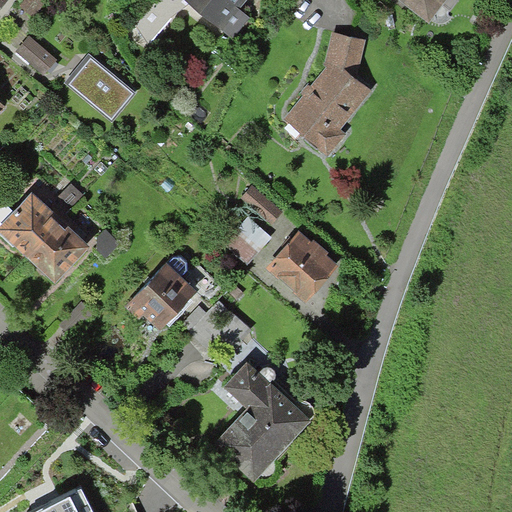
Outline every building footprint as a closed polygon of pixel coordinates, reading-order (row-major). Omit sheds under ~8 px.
[(46,3),(42,0),(23,0),(19,6),(34,18),(46,3)] [(190,4),(184,0),(156,0),(136,25),(149,45),(172,17),(190,4)] [(246,0),(184,0),(190,4),(232,39),(250,18),(239,9),(246,0)] [(399,0),(429,22),(443,5),(446,0),(399,0)] [(457,0),(446,0),(443,5),(450,11),(457,0)] [(365,40),(332,32),(325,61),(342,67),(357,78),(365,40)] [(57,60),(29,35),(15,51),(43,76),(57,60)] [(136,93),(88,53),(64,82),(112,122),(136,93)] [(302,96),(284,118),(328,156),(346,134),(341,130),(372,90),(357,78),(342,67),(325,61),(323,64),(326,67),(311,85),(308,83),(300,93),(302,96)] [(83,195),(71,183),(58,197),(71,208),(83,195)] [(283,211),(252,185),(241,198),(272,224),(283,211)] [(0,225),(0,231),(27,257),(66,215),(53,202),(48,207),(33,192),(0,225)] [(79,226),(66,215),(27,257),(55,283),(90,246),(74,231),(79,226)] [(272,237),(249,216),(223,244),(246,265),(272,237)] [(120,243),(106,229),(97,236),(96,247),(107,257),(120,243)] [(312,241),(299,230),(266,268),(278,279),(279,278),(294,290),(293,291),(306,302),(339,265),(326,255),(329,252),(314,239),(312,241)] [(174,257),(168,264),(181,276),(186,270),(186,263),(181,258),(174,257)] [(161,330),(197,292),(181,276),(168,264),(167,263),(125,306),(139,319),(144,315),(161,330)] [(189,331),(221,361),(251,329),(219,299),(207,312),(191,330),(189,331)] [(93,312),(81,301),(55,330),(66,340),(93,312)] [(191,330),(207,312),(199,305),(182,322),(191,330)] [(312,421),(248,361),(224,386),(247,408),(213,443),(254,482),(312,421)] [(92,511),(82,489),(35,511),(92,511)]
